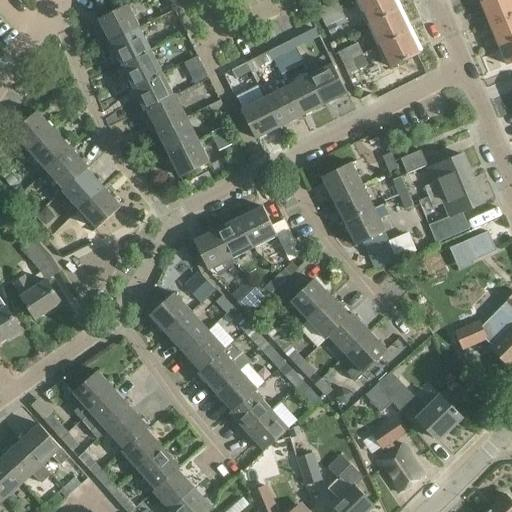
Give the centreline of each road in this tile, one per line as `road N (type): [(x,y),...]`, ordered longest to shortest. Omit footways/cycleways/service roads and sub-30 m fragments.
road 1 (residential): [(171,220),(102,132),(54,0)]
road 2 (residential): [(408,333),(326,236),(287,159)]
road 3 (residential): [(287,159),(466,70)]
road 4 (residential): [(228,474),(119,317)]
road 5 (residential): [(0,400),(119,317)]
road 6 (residential): [(171,220),(287,159)]
road 7 (residential): [(425,511),(511,425)]
